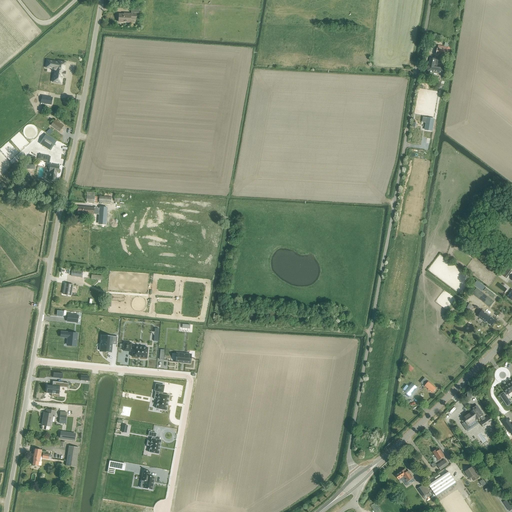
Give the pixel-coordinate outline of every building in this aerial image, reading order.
[(119,15),(118,22),(130,23),(130,19),(135,20),(136,15),(127,14),(126,15),(119,15)] [(445,42),(444,47),(438,45),(437,49),(436,54),(446,56),(447,54),(449,55),(451,43),(445,42)] [(442,74),(443,68),(436,67),(438,60),(430,59),(429,66),(426,68),(430,74),(433,72),(442,74)] [(64,70),(65,63),(58,61),(57,63),(47,61),(46,68),(55,70),(53,77),(53,82),(55,82),(61,83),(62,76),(64,77),(64,72),(63,72),(63,69),(64,70)] [(422,115),(421,120),(425,120),(423,132),(428,133),(431,116),(422,115)] [(61,128),(60,127),(62,124),(55,120),(51,126),(59,132),(61,128)] [(46,135),(40,143),(50,150),(56,141),(46,135)] [(49,162),(50,157),(39,155),(38,162),(40,162),(40,161),(46,162),(46,164),(49,164),(49,162)] [(57,173),(58,173),(59,166),(50,165),(49,171),(50,171),(49,180),(55,181),(57,173)] [(86,202),(96,203),(97,197),(94,197),(95,193),(86,192),(86,202)] [(82,214),(93,215),(93,208),(78,207),(77,212),(82,213),(82,214)] [(508,268),(503,276),(505,277),(506,279),(511,271),(508,268)] [(476,281),(474,284),(475,285),(482,290),(485,287),(476,281)] [(65,284),(63,294),(71,296),(73,285),(65,284)] [(472,294),(489,307),(494,302),(476,288),(472,294)] [(491,326),(495,321),(482,310),(477,317),(485,323),(486,322),(491,326)] [(70,315),(69,322),(77,323),(78,316),(70,315)] [(65,333),(65,337),(68,337),(67,345),(75,346),(76,334),(65,333)] [(101,336),(100,351),(111,352),(111,350),(111,348),(111,346),(112,344),(116,345),(117,337),(112,337),(101,336)] [(124,342),(123,351),(130,352),(130,349),(132,349),(132,357),(147,358),(147,348),(133,346),(133,347),(131,347),(131,343),(124,342)] [(176,353),(175,362),(190,364),(191,355),(176,353)] [(425,378),(420,383),(432,393),(436,388),(425,378)] [(506,396),(507,394),(508,395),(511,391),(511,381),(503,388),(506,392),(504,394),(504,393),(500,395),(507,406),(508,406),(511,403),(506,396)] [(47,386),(46,393),(51,394),(52,394),(53,397),(54,397),(59,397),(59,396),(58,396),(59,392),(59,387),(67,388),(68,388),(68,383),(63,383),(55,382),(55,384),(52,384),(52,386),(47,386)] [(155,391),(154,399),(157,400),(156,408),(156,409),(166,411),(169,396),(168,396),(162,394),(162,392),(163,393),(164,385),(156,384),(154,391),(155,391)] [(417,388),(412,384),(405,392),(410,396),(417,388)] [(472,412),(463,418),(468,425),(475,420),(479,417),(482,421),(480,422),(484,428),(493,422),(489,416),(485,419),(482,415),(483,415),(477,406),(471,410),(472,412)] [(52,417),(54,417),(55,411),(47,410),(46,413),(44,413),(42,425),(50,427),(52,417)] [(511,425),(509,422),(506,417),(500,421),(504,426),(509,433),(510,432),(511,435),(511,425)] [(147,441),(147,445),(150,446),(149,452),(158,454),(161,440),(154,439),(154,437),(155,437),(156,433),(149,432),(148,436),(152,437),(152,439),(151,439),(151,442),(147,441)] [(66,466),(75,467),(78,447),(68,446),(66,466)] [(32,454),(31,456),(32,456),(31,460),(32,460),(31,465),(34,465),(35,466),(36,466),(37,466),(38,466),(39,461),(40,457),(48,459),(51,459),(51,455),(49,455),(43,454),(42,455),(41,455),(41,456),(40,456),(41,450),(33,449),(32,454)] [(433,452),(439,461),(445,457),(440,450),(438,451),(437,449),(433,452)] [(441,470),(448,465),(445,460),(437,465),(441,470)] [(110,462),(108,472),(113,473),(114,467),(124,469),(125,464),(110,462)] [(473,480),(478,477),(472,467),(465,471),(469,478),(471,477),(473,480)] [(143,470),(141,481),(144,481),(143,488),(152,490),(154,477),(149,476),(150,472),(143,470)] [(403,476),(407,482),(413,478),(408,471),(406,472),(405,470),(402,473),(401,472),(395,476),(398,480),(403,476)] [(449,472),(428,485),(435,496),(456,482),(449,472)] [(423,497),(426,494),(421,486),(417,489),(423,497)] [(511,504),(508,500),(503,503),(507,509),(509,511),(511,510),(511,504)]
